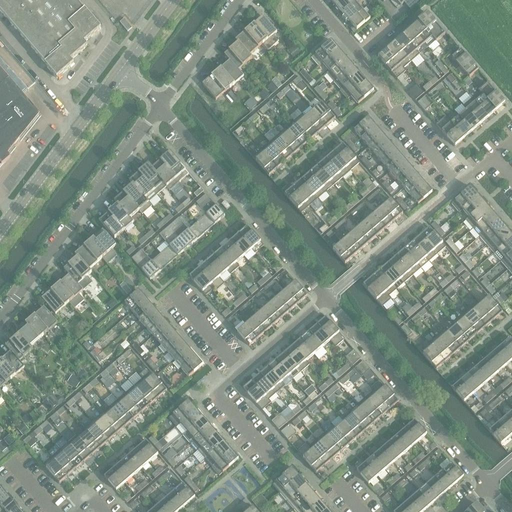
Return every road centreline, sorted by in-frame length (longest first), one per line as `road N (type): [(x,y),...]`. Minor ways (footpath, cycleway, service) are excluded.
road 1 (residential): [(0,318),(161,104)]
road 2 (residential): [(326,299),(161,104)]
road 3 (residential): [(487,486),(326,299)]
road 4 (residential): [(326,299),(494,159)]
road 5 (tertiary): [(0,231),(119,72)]
road 6 (residential): [(161,104),(240,0)]
road 7 (residential): [(274,460),(217,394),(242,372)]
